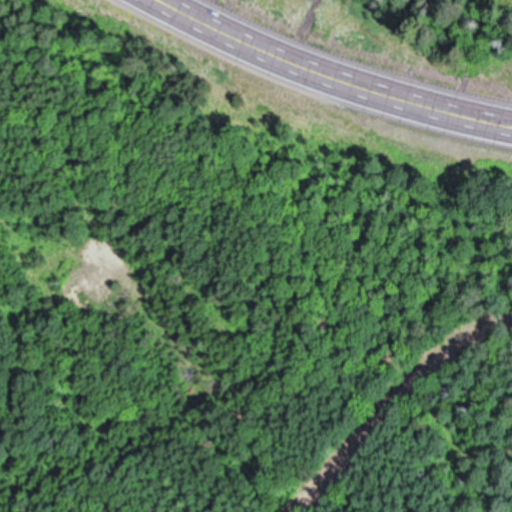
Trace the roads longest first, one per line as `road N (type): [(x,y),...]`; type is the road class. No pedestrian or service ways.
road 1 (trunk): [(155,0),(329,75),(511,123)]
road 2 (track): [(511,310),(470,334),(297,511)]
